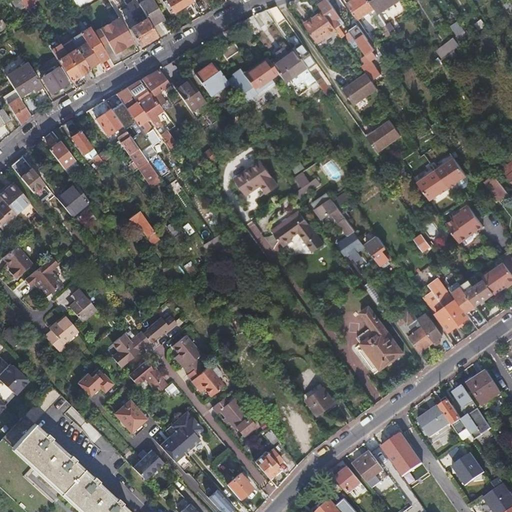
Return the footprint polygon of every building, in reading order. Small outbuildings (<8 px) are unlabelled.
[(18,12),(20,11),(25,8),(20,1),(19,0),(15,0),(12,2),(18,12)] [(25,8),(26,11),(36,5),(34,2),(32,0),(21,0),(20,1),(25,8)] [(73,0),(78,9),(93,0),(73,0)] [(123,0),(137,24),(129,29),(139,46),(157,36),(151,26),(135,0),(123,0)] [(152,0),(135,0),(151,26),(164,18),(152,0)] [(175,11),(193,1),(192,0),(160,0),(169,14),(173,13),(175,11)] [(329,1),(328,0),(324,0),(319,4),(324,12),(337,30),(340,35),(343,33),(339,27),(340,26),(336,20),(340,17),(338,15),(329,1)] [(346,9),(339,0),(329,0),(329,1),(338,15),(346,9)] [(343,0),(358,21),(376,9),(369,0),(343,0)] [(379,14),(400,0),(369,0),(376,9),(379,14)] [(285,20),(275,7),(269,9),(279,24),(285,20)] [(20,11),(25,19),(30,16),(26,11),(25,8),(20,11)] [(273,23),(265,10),(256,13),(267,28),(273,23)] [(337,30),(324,12),(313,20),(325,38),(337,30)] [(241,22),(252,38),(263,30),(252,16),(241,22)] [(119,18),(93,33),(101,47),(108,43),(114,55),(133,43),(119,18)] [(325,38),(313,20),(305,26),(318,43),(325,38)] [(480,31),(486,26),(482,20),(476,25),(480,31)] [(359,27),(351,32),(355,38),(360,45),(367,56),(371,62),(377,58),(372,52),(374,50),(367,41),(368,40),(359,27)] [(93,33),(90,28),(80,33),(80,34),(98,63),(99,64),(106,59),(101,51),(103,49),(101,47),(93,33)] [(98,63),(80,34),(73,39),(77,46),(79,44),(80,46),(76,49),(88,69),(98,63)] [(355,38),(350,42),(355,49),(360,45),(355,38)] [(60,45),(66,55),(76,49),(70,39),(60,45)] [(454,40),(438,52),(443,58),(459,46),(454,40)] [(306,68),(314,62),(300,42),(292,48),(305,67),(306,68)] [(226,49),(236,63),(244,57),(235,43),(226,49)] [(71,82),(80,76),(66,55),(60,45),(51,51),(53,54),(57,60),(61,67),(70,82),(71,82)] [(210,57),(202,45),(194,50),(203,62),(210,57)] [(284,82),(305,67),(292,48),(285,53),(281,48),(275,52),(279,58),(271,63),(278,73),(282,79),(284,82)] [(76,49),(66,55),(80,76),(89,70),(88,69),(76,49)] [(231,66),(236,63),(226,49),(221,52),(231,66)] [(367,74),(376,68),(371,62),(367,56),(362,60),(366,65),(363,68),(367,74)] [(278,73),(271,63),(267,58),(260,63),(256,66),(271,87),(275,85),(270,78),(278,73)] [(211,97),(229,84),(227,81),(213,62),(195,75),(211,97)] [(14,72),(6,77),(14,89),(17,93),(19,96),(27,92),(31,96),(38,94),(36,91),(43,86),(29,63),(20,68),(14,72)] [(185,85),(170,63),(161,69),(191,113),(205,103),(190,81),(185,85)] [(244,75),(256,66),(254,64),(243,73),(244,75)] [(68,83),(59,69),(58,68),(56,69),(55,66),(45,73),(46,75),(42,78),(51,94),(68,84),(68,83)] [(259,96),(271,87),(256,66),(244,75),(259,96)] [(70,82),(61,67),(59,69),(68,83),(70,82)] [(367,74),(373,82),(382,76),(376,68),(367,74)] [(259,97),(259,96),(244,75),(243,73),(240,69),(232,75),(233,77),(227,81),(229,84),(245,107),(254,100),(252,98),(257,94),(259,97)] [(80,76),(81,79),(91,73),(89,70),(80,76)] [(160,106),(165,112),(172,107),(168,101),(165,103),(158,92),(169,85),(158,70),(142,80),(160,106)] [(275,85),(282,79),(278,73),(270,78),(275,85)] [(312,77),(318,85),(322,82),(316,74),(312,77)] [(367,98),(379,90),(373,82),(367,74),(356,82),(367,98)] [(312,77),(311,76),(307,79),(311,84),(312,83),(314,87),(318,85),(312,77)] [(158,133),(169,149),(176,145),(156,116),(162,112),(150,94),(149,95),(139,81),(127,88),(136,102),(137,103),(148,120),(158,133)] [(318,85),(326,97),(331,94),(322,82),(318,85)] [(355,106),(367,98),(356,82),(344,91),(355,106)] [(484,88),(480,84),(467,93),(470,98),(484,88)] [(143,133),(145,136),(149,133),(143,124),(148,120),(137,103),(134,104),(124,90),(116,95),(118,98),(120,101),(121,103),(129,114),(138,127),(143,133)] [(17,93),(5,100),(8,105),(20,98),(19,96),(17,93)] [(19,123),(30,115),(21,100),(20,98),(8,105),(19,123)] [(122,126),(105,101),(88,111),(95,120),(96,120),(108,136),(122,126)] [(123,119),(129,114),(121,103),(115,108),(123,119)] [(3,109),(0,110),(0,116),(3,121),(5,124),(14,119),(11,113),(8,115),(3,109)] [(92,148),(72,120),(62,126),(83,154),(92,148)] [(386,126),(397,141),(402,137),(392,122),(386,126)] [(379,153),(397,141),(386,126),(368,138),(379,153)] [(67,138),(59,127),(54,130),(63,141),(67,138)] [(137,138),(143,133),(138,127),(132,131),(137,138)] [(161,181),(124,129),(121,131),(123,134),(117,138),(118,141),(120,143),(132,160),(131,160),(132,161),(133,160),(133,161),(135,164),(132,167),(133,169),(131,171),(136,177),(142,173),(152,187),(161,181)] [(56,141),(50,134),(42,140),(49,150),(63,168),(74,160),(60,142),(58,139),(56,141)] [(225,161),(240,151),(237,147),(222,157),(225,161)] [(97,154),(92,148),(83,154),(86,157),(91,159),(93,158),(97,154)] [(209,150),(199,157),(205,166),(216,158),(211,152),(211,153),(209,150)] [(454,158),(450,153),(440,160),(442,163),(434,168),(436,171),(454,158)] [(105,165),(97,154),(93,158),(100,168),(105,165)] [(33,193),(45,184),(32,169),(30,170),(23,162),(20,158),(11,166),(33,193)] [(199,170),(203,166),(197,158),(193,162),(199,170)] [(466,176),(454,158),(436,171),(439,175),(448,186),(454,182),(455,183),(456,183),(466,176)] [(67,174),(78,166),(74,160),(63,168),(67,174)] [(161,174),(166,171),(158,161),(153,164),(161,174)] [(279,186),(267,168),(263,163),(263,162),(238,179),(248,194),(263,185),(268,193),(279,186)] [(511,181),(511,162),(503,169),(511,181)] [(436,171),(434,168),(426,174),(424,171),(414,178),(418,183),(436,171)] [(439,175),(436,171),(418,183),(430,201),(440,194),(439,192),(447,187),(439,175)] [(311,183),(304,172),(295,178),(297,180),(303,189),(311,183)] [(167,174),(160,179),(183,211),(189,206),(167,174)] [(469,184),(470,181),(466,176),(456,183),(460,189),(463,189),(469,184)] [(494,176),(485,182),(499,200),(508,193),(494,176)] [(321,183),(318,178),(311,183),(303,189),(297,193),(300,196),(314,186),(315,188),(321,183)] [(303,189),(297,180),(291,184),(296,191),(297,193),(303,189)] [(155,192),(164,186),(161,181),(152,187),(155,192)] [(13,183),(0,194),(0,197),(0,198),(1,199),(15,215),(30,203),(13,183)] [(89,202),(74,183),(56,197),(71,216),(89,202)] [(354,232),(356,231),(355,231),(345,217),(344,215),(339,209),(328,193),(312,204),(323,218),(331,213),(332,212),(346,233),(348,236),(354,232)] [(0,227),(1,230),(9,223),(8,222),(15,216),(15,215),(1,199),(0,198),(0,197),(0,227)] [(423,204),(418,208),(421,213),(421,214),(422,215),(428,212),(423,204)] [(171,220),(178,215),(183,212),(179,207),(168,215),(171,220)] [(460,243),(479,229),(464,208),(461,210),(462,212),(454,218),(455,219),(447,225),(460,243)] [(299,209),(289,217),(291,220),(274,232),(283,245),(292,239),(291,237),(298,231),(313,251),(323,243),(317,234),(299,209)] [(143,232),(150,227),(139,212),(127,220),(132,227),(137,223),(143,232)] [(191,234),(196,231),(183,212),(178,215),(191,234)] [(331,213),(323,218),(328,226),(335,222),(344,235),(346,233),(332,212),(331,213)] [(3,231),(18,218),(17,217),(15,216),(8,222),(9,223),(1,230),(3,231)] [(291,220),(289,217),(272,230),(274,232),(291,220)] [(174,238),(179,245),(184,241),(179,234),(177,231),(177,230),(172,223),(167,227),(170,231),(174,238)] [(153,231),(148,235),(153,241),(152,242),(154,245),(160,241),(153,231)] [(365,247),(354,232),(348,236),(337,244),(346,257),(350,254),(351,256),(353,259),(356,262),(362,257),(358,252),(365,247)] [(213,255),(229,244),(222,234),(216,238),(205,244),(213,255)] [(414,241),(423,253),(430,248),(422,236),(414,241)] [(385,249),(386,248),(378,237),(376,238),(385,249)] [(382,251),(385,249),(376,238),(366,245),(377,261),(380,266),(389,260),(382,251)] [(31,264),(16,246),(9,252),(2,258),(12,269),(10,271),(16,278),(31,264)] [(509,269),(511,266),(511,259),(508,253),(501,258),(504,263),(509,269)] [(58,265),(55,262),(51,257),(25,280),(31,287),(37,282),(48,296),(62,284),(51,271),(58,265)] [(203,267),(208,273),(219,264),(215,258),(203,267)] [(484,278),(504,263),(501,258),(492,264),(495,268),(482,276),(484,278)] [(509,287),(511,284),(511,273),(509,269),(504,263),(484,278),(485,280),(494,293),(496,295),(508,286),(509,287)] [(462,323),(469,318),(468,316),(467,315),(466,314),(451,292),(432,265),(422,272),(430,284),(428,286),(432,292),(424,298),(449,332),(457,326),(459,328),(464,325),(462,323)] [(343,272),(348,279),(355,274),(350,267),(344,271),(343,272)] [(395,282),(403,276),(400,271),(390,279),(398,291),(400,289),(395,282)] [(476,306),(494,293),(485,280),(475,288),(470,281),(462,286),(462,287),(476,306)] [(365,287),(387,318),(392,314),(371,283),(365,287)] [(466,314),(476,306),(462,287),(456,292),(454,290),(451,292),(466,314)] [(90,315),(96,310),(79,289),(73,294),(78,300),(90,315)] [(73,307),(84,320),(90,315),(78,300),(75,302),(77,304),(73,307)] [(467,315),(477,308),(476,306),(466,314),(467,315)] [(82,322),(84,320),(73,307),(71,309),(82,322)] [(375,334),(361,344),(380,371),(403,354),(370,307),(361,313),(375,334)] [(424,327),(416,316),(414,313),(411,315),(407,310),(396,317),(402,326),(401,326),(401,327),(406,334),(418,325),(419,328),(421,330),(417,333),(415,334),(415,333),(414,333),(414,334),(409,338),(419,353),(427,348),(434,342),(424,327)] [(434,342),(437,346),(441,343),(439,340),(443,337),(424,310),(416,316),(424,327),(434,342)] [(136,336),(144,346),(150,342),(150,343),(160,335),(161,336),(176,324),(169,315),(163,321),(160,317),(146,329),(146,330),(138,337),(137,335),(136,336)] [(44,337),(59,352),(65,346),(63,344),(78,331),(64,316),(56,323),(57,325),(51,330),(51,331),(44,337)] [(0,332),(3,335),(10,328),(7,325),(0,331),(0,332)] [(18,336),(10,328),(3,335),(10,343),(10,342),(14,346),(21,340),(17,336),(18,336)] [(139,351),(144,346),(136,336),(130,340),(125,333),(114,342),(119,347),(113,353),(124,365),(140,351),(139,351)] [(186,372),(197,386),(201,383),(204,387),(210,395),(223,384),(217,376),(210,368),(207,364),(202,368),(197,363),(200,361),(195,355),(200,350),(187,334),(174,345),(179,351),(181,354),(177,357),(188,371),(186,372)] [(419,353),(422,356),(429,351),(427,348),(419,353)] [(149,391),(154,397),(168,385),(163,379),(164,378),(155,368),(153,369),(146,361),(131,374),(138,382),(139,381),(148,392),(149,391)] [(0,410),(27,381),(8,364),(0,372),(0,410)] [(210,368),(217,376),(222,372),(215,364),(210,368)] [(100,390),(104,394),(114,385),(99,370),(92,377),(88,372),(76,383),(91,398),(100,390)] [(481,407),(500,394),(499,393),(491,381),(485,372),(466,384),(481,407)] [(173,383),(166,389),(173,398),(181,392),(173,383)] [(304,395),(308,400),(325,388),(321,383),(304,395)] [(491,429),(462,387),(453,393),(469,416),(462,421),(475,440),(491,429)] [(492,429),(463,387),(462,387),(491,429),(492,429)] [(325,388),(308,400),(318,415),(336,403),(325,388)] [(227,415),(230,419),(235,426),(237,425),(243,434),(255,424),(248,416),(249,415),(235,397),(230,401),(225,395),(213,405),(218,411),(221,408),(227,415)] [(443,405),(439,408),(450,424),(451,426),(461,419),(445,397),(440,401),(443,405)] [(131,402),(117,415),(122,420),(122,421),(122,422),(122,423),(123,424),(123,425),(124,425),(124,426),(125,426),(126,426),(127,426),(127,427),(127,426),(133,432),(147,420),(131,402)] [(439,408),(438,406),(417,421),(429,438),(450,424),(439,408)] [(291,435),(299,429),(287,414),(279,420),(291,435)] [(33,424),(13,446),(83,511),(127,511),(119,504),(121,502),(117,497),(114,500),(96,483),(98,480),(93,475),(90,477),(72,460),(75,458),(70,453),(67,456),(49,439),(51,436),(46,432),(44,434),(33,424)] [(387,433),(401,453),(410,447),(395,427),(387,433)] [(279,441),(271,430),(266,434),(274,445),(279,441)] [(398,455),(401,453),(387,433),(384,436),(398,455)] [(284,460),(274,448),(268,453),(266,451),(255,461),(269,478),(281,469),(278,465),(284,460)] [(146,480),(164,463),(152,450),(133,467),(146,480)] [(372,488),(388,476),(370,452),(353,465),(372,488)] [(459,465),(467,459),(467,452),(455,454),(456,465),(459,465)] [(485,475),(472,456),(467,459),(459,465),(452,469),(466,489),(474,483),(483,476),(485,475)] [(348,493),(361,483),(348,468),(336,478),(348,493)] [(227,485),(239,499),(252,488),(249,485),(251,483),(245,475),(243,477),(239,474),(227,485)] [(511,511),(511,495),(503,481),(495,486),(498,492),(485,500),(492,511),(511,511)] [(172,483),(160,494),(178,511),(198,511),(190,503),(181,493),(172,483)] [(355,511),(345,500),(340,504),(347,511),(355,511)] [(320,511),(328,504),(325,501),(318,508),(320,511)] [(347,511),(340,504),(336,508),(330,502),(328,504),(320,511),(318,511),(347,511)]
